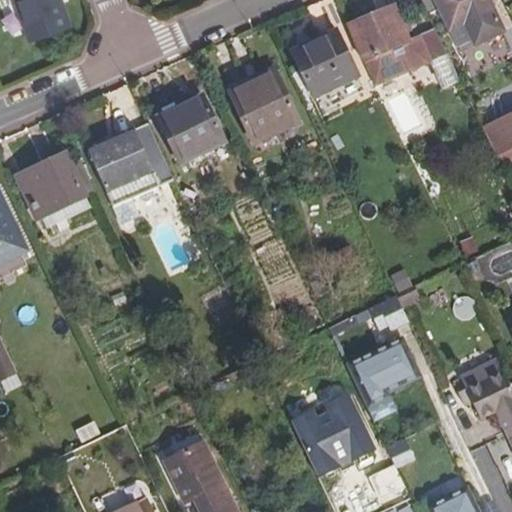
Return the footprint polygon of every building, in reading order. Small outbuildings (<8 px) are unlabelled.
[(60,0),(13,0),(28,42),(70,27),(60,0)] [(432,0),(418,0),(427,17),(438,11),(432,0)] [(432,0),(438,11),(455,49),(472,42),(474,47),(503,33),(486,0),(432,0)] [(374,83),(444,51),(430,24),(407,35),(393,5),(347,26),(374,83)] [(289,54),(311,100),(358,78),(337,32),(289,54)] [(472,42),(455,49),(458,55),(474,47),(472,42)] [(274,70),(227,93),(251,145),(299,123),(274,70)] [(202,95),(154,116),(177,164),(225,143),(202,95)] [(494,156),(511,147),(511,114),(482,129),(494,156)] [(84,152),(103,192),(129,180),(150,170),(133,131),(84,152)] [(85,195),(68,160),(65,152),(19,174),(40,219),(42,218),(86,197),(85,195)] [(77,156),(68,160),(85,195),(93,191),(77,156)] [(136,194),(129,180),(103,192),(109,207),(136,194)] [(0,257),(25,246),(0,192),(0,257)] [(92,209),(86,197),(42,218),(48,230),(92,209)] [(0,267),(29,255),(25,246),(0,257),(0,267)] [(349,247),(318,262),(325,277),(356,262),(349,247)] [(395,291),(410,286),(404,268),(389,274),(395,291)] [(414,286),(395,295),(399,305),(401,308),(420,299),(414,286)] [(388,330),(407,321),(401,308),(399,305),(395,295),(353,315),(357,323),(371,316),(377,329),(386,325),(388,330)] [(457,322),(476,315),(468,295),(450,302),(457,322)] [(274,331),(251,342),(258,358),(282,347),(274,331)] [(344,364),(364,406),(388,395),(385,391),(418,375),(400,337),(344,364)] [(0,378),(16,371),(0,339),(0,378)] [(511,382),(511,383),(507,385),(503,378),(500,371),(464,388),(479,420),(495,412),(511,448),(511,382)] [(429,443),(442,436),(435,421),(421,427),(429,443)] [(93,423),(75,431),(81,443),(99,435),(93,423)] [(235,511),(203,443),(166,460),(183,499),(194,494),(202,511),(235,511)] [(479,511),(467,487),(427,506),(430,511),(479,511)] [(370,511),(362,494),(331,509),(332,511),(370,511)] [(154,511),(148,499),(119,511),(154,511)]
